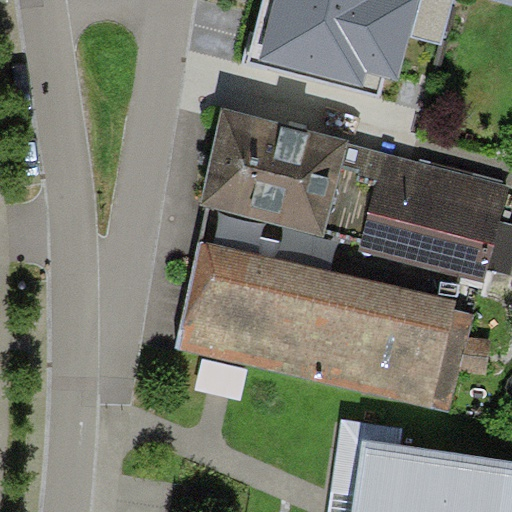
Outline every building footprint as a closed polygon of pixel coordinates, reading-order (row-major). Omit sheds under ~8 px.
[(263,0),(248,59),(377,91),(383,68),(396,72),(414,1),(410,0),(263,0)] [(344,146),(226,116),(205,202),(323,230),(344,146)] [(344,146),(323,230),(488,271),(509,187),(344,146)] [(472,332),(193,269),(175,348),(454,410),(472,332)] [(250,370),(204,360),(197,391),(243,401),(250,370)] [(404,432),(345,424),(340,456),(364,459),(357,507),(356,511),(511,511),(511,470),(401,455),(404,432)] [(356,511),(364,459),(340,456),(331,511),(356,511)]
